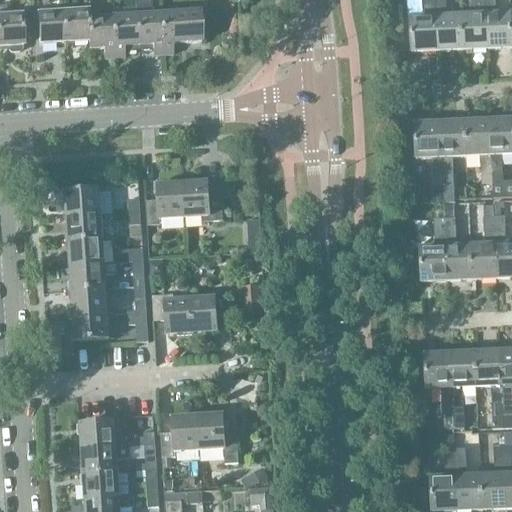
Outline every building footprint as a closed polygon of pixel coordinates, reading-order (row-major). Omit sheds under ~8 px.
[(437,54),(434,0),(423,0),(425,18),(410,19),(412,55),(437,54)] [(445,0),(434,0),(437,54),(462,53),(461,16),(447,17),(445,0)] [(485,0),(468,0),(469,16),(461,16),(462,53),(488,52),(485,0)] [(496,15),(495,0),(485,0),(488,52),(511,50),(511,32),(511,14),(496,15)] [(138,49),(140,49),(143,53),(149,53),(151,48),(153,48),(154,59),(164,58),(161,16),(151,17),(150,1),(135,3),(136,18),(137,18),(138,49)] [(0,50),(8,50),(8,53),(11,56),(20,55),(22,52),(22,49),(23,49),(21,18),(8,19),(7,7),(0,7),(0,50)] [(65,46),(89,44),(87,21),(88,21),(87,13),(63,15),(65,46)] [(200,14),(161,16),(164,58),(173,58),(173,47),(202,45),(200,14)] [(40,47),(65,46),(63,15),(38,17),(40,47)] [(137,18),(136,18),(112,20),(115,61),(125,61),(124,50),(126,50),(128,54),(135,53),(137,49),(138,49),(137,18)] [(87,21),(89,44),(89,52),(104,51),(105,62),(115,61),(112,20),(88,21),(87,21)] [(511,120),(489,122),(492,185),(504,184),(503,156),(511,155),(511,120)] [(480,158),(482,185),(492,185),(489,122),(464,123),(466,158),(480,158)] [(452,159),(466,158),(464,123),(440,124),(443,187),(454,186),(452,159)] [(432,187),(443,187),(440,124),(415,125),(416,160),(431,160),(432,187)] [(208,184),(183,186),(185,220),(209,219),(210,223),(223,223),(221,199),(209,200),(208,184)] [(185,220),(183,186),(157,188),(158,203),(146,203),(147,227),(161,227),(160,222),(185,220)] [(67,194),(68,219),(102,216),(100,192),(67,194)] [(140,214),(139,202),(129,203),(130,215),(140,214)] [(483,208),(483,219),(485,247),(470,247),(472,282),(497,281),(494,218),(493,208),(483,208)] [(130,215),(130,228),(141,227),(140,214),(130,215)] [(68,219),(70,243),(103,241),(102,216),(68,219)] [(506,218),(494,218),(497,281),(511,280),(511,245),(508,246),(506,218)] [(456,220),(445,221),(448,284),(472,282),(470,247),(457,248),(456,220)] [(448,284),(445,221),(434,221),(435,249),(420,250),(422,285),(448,284)] [(70,243),(71,268),(105,266),(103,241),(70,243)] [(144,264),(143,251),(132,252),(133,264),(144,264)] [(133,264),(133,277),(144,277),(144,264),(133,264)] [(71,268),(73,293),(106,291),(105,266),(71,268)] [(73,293),(74,317),(108,315),(106,291),(73,293)] [(215,300),(191,302),(193,335),(218,334),(217,319),(230,318),(228,294),(214,295),(215,300)] [(193,335),(191,302),(166,303),(166,298),(153,299),(154,322),(166,321),(167,337),(193,335)] [(146,313),(146,301),(135,302),(136,313),(146,313)] [(136,313),(137,327),(147,326),(146,313),(136,313)] [(108,315),(74,317),(76,343),(109,341),(108,315)] [(511,352),(501,353),(504,415),(511,414),(511,352)] [(501,353),(476,354),(477,389),(491,388),(492,416),(504,415),(501,353)] [(476,354),(451,355),(454,431),(464,430),(462,390),(477,389),(476,354)] [(443,431),(454,431),(451,355),(426,356),(427,391),(441,390),(443,431)] [(504,415),(492,416),(493,431),(504,431),(504,415)] [(223,416),(199,418),(201,453),(225,451),(226,466),(240,465),(237,431),(224,432),(223,416)] [(201,453),(199,418),(173,420),(174,435),(162,436),(163,460),(176,459),(176,454),(201,453)] [(83,452),(116,450),(116,449),(126,448),(126,441),(122,438),(116,438),(115,423),(82,425),(83,452)] [(155,447),(154,435),(144,436),(145,448),(155,447)] [(145,448),(145,460),(156,460),(155,447),(145,448)] [(126,448),(116,449),(116,450),(83,452),(85,476),(118,474),(117,461),(131,460),(130,448),(126,448)] [(495,477),(481,478),(483,511),(505,511),(508,511),(505,449),(494,449),(495,477)] [(458,511),(455,450),(444,451),(445,479),(431,480),(432,511),(458,511)] [(466,450),(455,450),(458,511),(483,511),(481,478),(468,478),(466,450)] [(158,496),(157,470),(145,471),(146,485),(147,485),(148,497),(158,496)] [(85,476),(86,501),(119,499),(118,474),(85,476)] [(273,511),(272,491),(251,492),(252,508),(260,508),(260,511),(273,511)] [(148,497),(149,510),(159,509),(158,496),(148,497)] [(119,499),(86,501),(87,511),(120,511),(120,509),(134,509),(133,498),(119,499)] [(182,510),(199,509),(198,498),(181,499),(182,510)]
